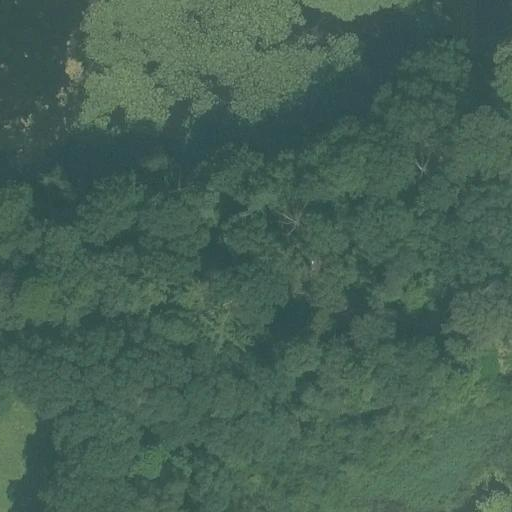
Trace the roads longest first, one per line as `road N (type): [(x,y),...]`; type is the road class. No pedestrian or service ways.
road 1 (track): [(511,331),(249,289),(150,303)]
road 2 (track): [(0,324),(150,303)]
